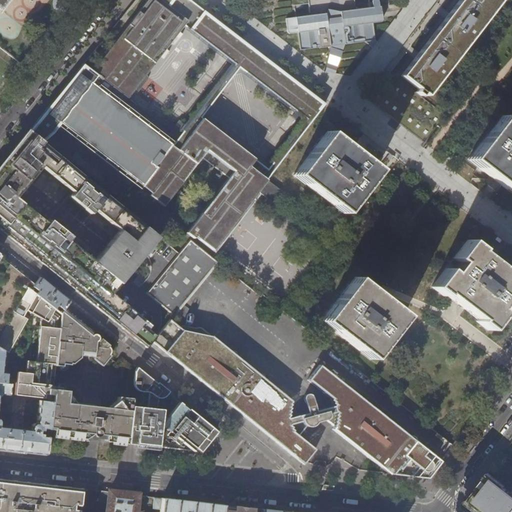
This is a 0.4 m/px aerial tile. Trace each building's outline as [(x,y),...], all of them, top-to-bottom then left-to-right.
[(0,0),(0,11),(9,0),(0,0)] [(169,143),(117,102),(123,94),(128,98),(133,92),(134,94),(135,94),(136,94),(137,93),(146,82),(142,80),(160,57),(163,60),(169,52),(166,49),(171,43),(174,45),(183,34),(180,31),(184,26),(188,22),(159,0),(147,0),(107,53),(97,66),(95,65),(91,71),(104,80),(97,89),(91,84),(87,91),(80,97),(76,104),(70,110),(66,117),(60,124),(151,193),(149,196),(162,206),(195,164),(222,185),(186,230),(214,252),(260,193),(269,182),(266,180),(252,169),(258,162),(199,117),(191,130),(177,119),(168,132),(174,137),(169,143)] [(159,0),(188,22),(184,26),(306,120),(266,168),(258,162),(252,169),(266,180),(324,105),(188,0),(159,0)] [(373,41),(371,23),(379,22),(380,19),(379,7),(377,7),(376,1),(375,0),(370,0),(370,2),(370,3),(367,3),(368,8),(339,12),(340,21),(325,23),(324,14),(284,19),(285,33),(287,34),(296,33),(298,50),(338,45),(373,41)] [(457,0),(400,75),(425,95),(497,0),(457,0)] [(40,118),(29,132),(43,143),(52,135),(60,124),(66,117),(70,110),(76,104),(80,97),(87,91),(91,84),(97,89),(104,80),(91,71),(83,65),(40,118)] [(511,129),(507,126),(509,124),(499,116),(466,159),(476,166),(478,164),(507,187),(505,189),(511,194),(511,129)] [(64,161),(55,153),(43,143),(29,132),(5,161),(0,166),(0,229),(8,236),(36,258),(66,284),(97,309),(130,335),(144,347),(150,340),(154,335),(107,297),(156,237),(64,161)] [(342,213),(375,170),(365,162),(363,164),(335,142),(336,140),(326,132),(292,175),(303,183),(305,181),(334,204),(332,206),(342,213)] [(365,162),(336,140),(335,142),(363,164),(365,162)] [(66,158),(57,151),(55,153),(64,161),(66,158)] [(507,187),(478,164),(476,166),(505,189),(507,187)] [(334,204),(305,181),(303,183),(332,206),(334,204)] [(282,192),(269,182),(260,193),(273,203),(282,192)] [(168,319),(216,261),(188,238),(162,270),(181,286),(178,291),(182,293),(171,312),(172,313),(170,315),(167,319),(168,319)] [(475,321),(486,330),(500,312),(495,308),(503,298),(508,302),(511,295),(511,276),(510,275),(509,277),(475,251),(477,249),(465,241),(452,258),(457,262),(449,272),(444,268),(430,286),(441,295),(443,293),(476,320),(475,321)] [(510,275),(477,249),(475,251),(509,277),(510,275)] [(0,256),(0,336),(28,290),(29,290),(34,285),(0,256)] [(178,291),(181,286),(162,270),(143,293),(170,315),(172,313),(171,312),(182,293),(178,291)] [(52,288),(40,278),(34,285),(29,290),(59,313),(63,308),(69,301),(52,288)] [(402,316),(392,308),(391,310),(362,287),(363,285),(353,278),(320,320),(330,328),(332,326),(360,349),(359,351),(369,359),(402,316)] [(392,308),(363,285),(362,287),(391,310),(392,308)] [(28,290),(0,336),(0,349),(3,351),(7,354),(28,320),(24,318),(27,312),(39,320),(35,361),(33,373),(32,373),(29,396),(43,398),(50,399),(51,389),(54,366),(60,314),(59,313),(29,290),(28,290)] [(476,320),(443,293),(441,295),(475,321),(476,320)] [(90,330),(63,308),(59,313),(60,314),(110,352),(110,350),(110,349),(108,347),(109,346),(101,339),(99,341),(97,340),(98,339),(98,338),(98,337),(97,336),(96,335),(95,335),(94,335),(93,335),(92,336),(91,335),(93,332),(90,330)] [(110,352),(60,314),(54,366),(63,367),(63,364),(70,365),(70,364),(73,364),(81,358),(81,356),(94,357),(94,359),(102,366),(110,356),(109,354),(109,353),(110,352)] [(290,402),(235,357),(235,356),(235,354),(235,353),(234,352),(233,352),(232,352),(230,352),(229,353),(200,330),(199,329),(195,329),(194,329),(192,329),(185,326),(187,328),(187,330),(186,331),(186,332),(185,332),(184,332),(168,319),(167,319),(154,335),(150,340),(181,366),(244,416),(292,455),(301,462),(313,449),(297,435),(304,425),(307,425),(309,425),(311,425),(312,424),(315,421),(321,419),(319,415),(323,413),(325,418),(333,425),(331,428),(388,474),(426,478),(439,462),(318,366),(306,380),(331,399),(330,400),(332,402),(331,404),(333,405),(332,406),(315,411),(311,398),(310,397),(309,396),(308,395),(306,395),(305,395),(303,396),(303,397),(302,399),(306,413),(293,417),(294,413),(294,412),(294,410),(292,407),(290,405),(289,404),(290,402)] [(360,349),(332,326),(330,328),(359,351),(360,349)] [(6,382),(6,373),(1,372),(3,351),(0,349),(0,449),(14,451),(44,455),(47,428),(50,402),(42,401),(38,400),(36,424),(34,424),(31,426),(30,431),(0,427),(0,394),(1,393),(8,394),(9,382),(6,382)] [(14,395),(29,396),(32,373),(33,373),(35,361),(25,360),(23,372),(18,371),(14,395)] [(134,370),(133,384),(134,387),(136,389),(139,390),(141,391),(145,392),(151,395),(154,397),(155,398),(159,399),(162,397),(164,396),(166,394),(167,392),(156,383),(155,384),(143,375),(135,368),(134,370)] [(154,411),(155,398),(154,397),(151,395),(145,392),(141,391),(139,390),(136,389),(134,387),(133,384),(131,399),(130,409),(154,411)] [(130,409),(131,399),(118,397),(118,401),(109,408),(99,407),(100,398),(84,396),(82,405),(75,405),(67,395),(68,394),(61,393),(61,391),(51,389),(50,399),(50,402),(47,428),(54,429),(53,437),(58,438),(85,441),(86,429),(92,429),(92,433),(92,435),(93,436),(95,437),(96,437),(98,437),(99,436),(100,435),(106,435),(105,441),(116,443),(126,444),(130,409)] [(197,452),(213,432),(211,430),(177,403),(159,426),(190,450),(192,449),(197,452)] [(191,451),(190,450),(159,426),(156,423),(158,412),(154,411),(130,409),(126,444),(131,444),(134,445),(143,446),(148,446),(156,447),(163,448),(178,450),(191,451)] [(511,511),(511,493),(504,487),(505,486),(488,473),(476,488),(478,490),(469,502),(482,511),(511,511)] [(78,511),(80,510),(82,489),(58,486),(7,480),(0,479),(0,511),(78,511)] [(142,511),(144,496),(124,494),(114,492),(107,492),(100,491),(98,511),(142,511)] [(160,510),(162,498),(159,498),(154,497),(153,509),(160,510)] [(223,511),(224,505),(202,503),(162,498),(160,510),(160,511),(223,511)]
